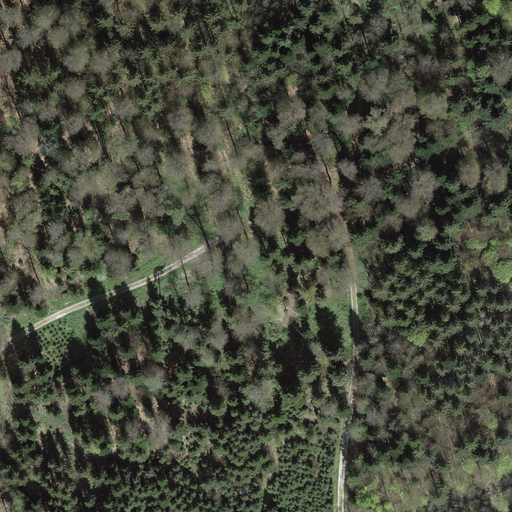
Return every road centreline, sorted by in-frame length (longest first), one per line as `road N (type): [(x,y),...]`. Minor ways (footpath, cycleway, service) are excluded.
road 1 (track): [(0,347),(70,308),(156,276),(236,228),(340,188)]
road 2 (track): [(339,511),(355,315),(340,188)]
road 3 (track): [(340,188),(361,82),(364,32),(353,0)]
road 4 (track): [(340,188),(511,137)]
